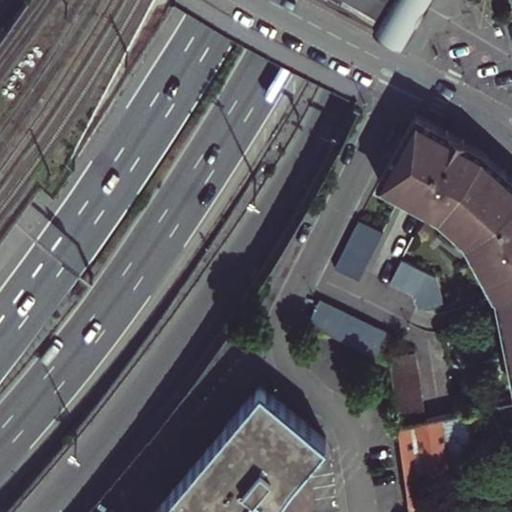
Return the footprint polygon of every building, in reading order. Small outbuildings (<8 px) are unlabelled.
[(343,0),(375,18),(373,22),(387,31),(402,40),(414,20),(409,17),(419,1),(419,0),(343,0)] [(392,186),(420,176),(486,153),(446,131),(418,116),(380,179),(392,186)] [(496,160),(486,153),(420,176),(392,186),(419,203),(508,170),(496,160)] [(511,173),(508,170),(419,203),(468,239),(496,294),(511,289),(511,173)] [(360,279),(374,251),(385,231),(370,222),(360,217),(336,266),(360,279)] [(418,311),(424,309),(443,304),(434,277),(404,260),(390,286),(415,300),(418,311)] [(511,289),(496,294),(500,301),(511,365),(511,289)] [(390,331),(326,299),(318,300),(308,322),(378,356),(390,331)] [(388,355),(399,428),(426,422),(415,352),(388,355)] [(233,511),(239,505),(248,494),(253,488),(273,505),(283,492),(299,473),(323,442),(272,398),(250,398),(188,472),(187,474),(155,511),(233,511)] [(477,466),(466,413),(426,422),(399,428),(406,481),(477,466)] [(489,493),(511,488),(511,476),(507,478),(503,461),(477,466),(489,493)] [(511,488),(489,493),(496,508),(505,504),(511,500),(511,488)] [(441,511),(439,494),(409,499),(410,511),(441,511)]
